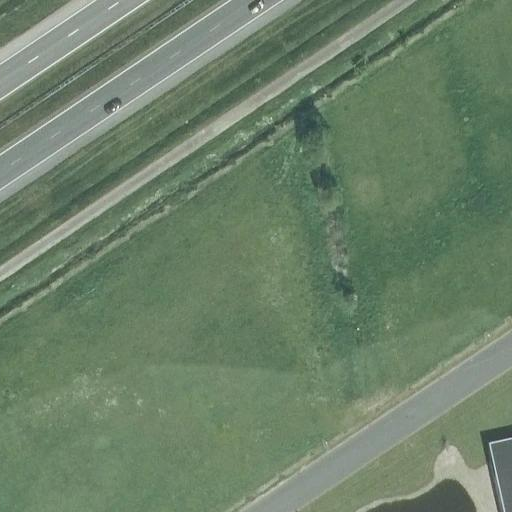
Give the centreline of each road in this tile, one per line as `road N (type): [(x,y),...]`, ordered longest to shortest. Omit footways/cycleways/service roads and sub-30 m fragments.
road 1 (unclassified): [(0,273),(406,0)]
road 2 (motorway): [(0,174),(259,0)]
road 3 (unclassified): [(280,511),(511,353)]
road 4 (motorway): [(123,0),(0,82)]
